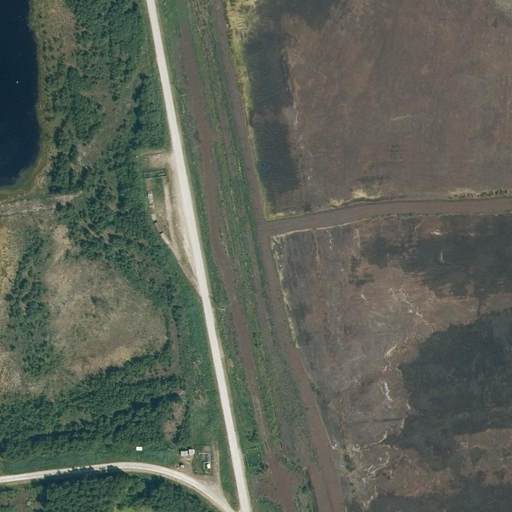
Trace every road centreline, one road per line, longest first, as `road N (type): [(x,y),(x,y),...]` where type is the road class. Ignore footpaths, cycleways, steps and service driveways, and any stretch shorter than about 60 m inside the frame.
road 1 (track): [(241,511),(149,0)]
road 2 (track): [(228,511),(190,481),(148,464),(0,479)]
